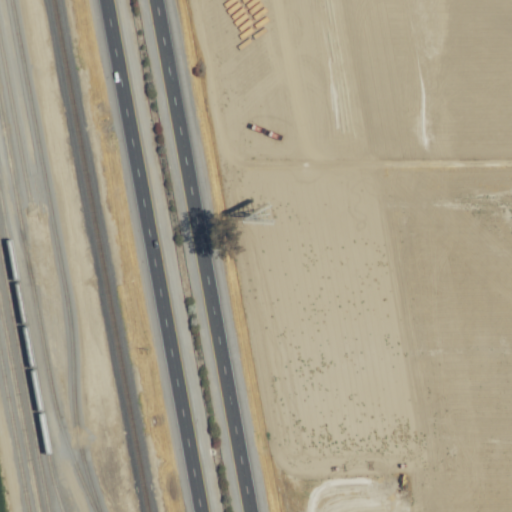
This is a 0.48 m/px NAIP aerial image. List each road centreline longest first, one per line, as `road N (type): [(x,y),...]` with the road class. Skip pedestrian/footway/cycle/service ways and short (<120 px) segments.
road 1 (motorway): [(106,0),(202,511)]
road 2 (motorway): [(252,511),(156,0)]
